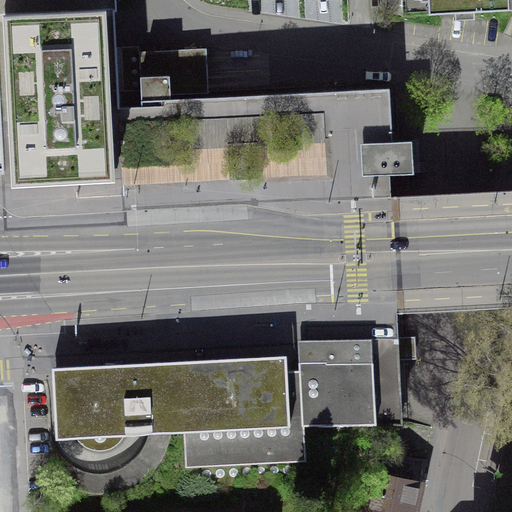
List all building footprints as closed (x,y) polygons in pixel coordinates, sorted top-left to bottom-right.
[(0,0),(0,16),(3,16),(104,11),(109,11),(108,0),(0,0)] [(511,0),(402,0),(403,16),(455,13),(455,20),(475,19),(474,12),(511,9),(511,0)] [(5,43),(12,184),(63,181),(113,179),(106,53),(104,11),(3,16),(5,43)] [(0,185),(12,184),(5,43),(0,43),(0,185)] [(206,48),(169,50),(106,53),(113,179),(116,229),(152,228),(163,494),(325,487),(349,435),(401,433),(398,364),(407,364),(407,351),(406,338),(397,339),(397,313),(390,198),(390,178),(414,177),(413,159),(412,140),(398,140),(395,83),(208,92),(206,48)] [(371,477),(364,507),(380,510),(380,511),(413,511),(419,488),(426,459),(398,456),(392,480),(371,477)]
